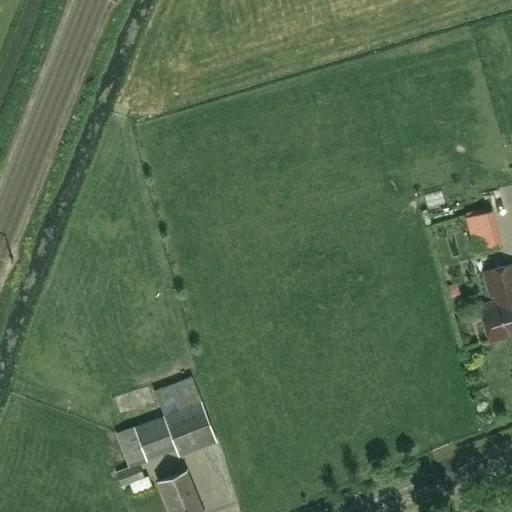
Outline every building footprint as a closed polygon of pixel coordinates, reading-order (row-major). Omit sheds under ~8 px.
[(467,216),(476,252),(497,246),(487,210),(467,216)] [(439,273),(455,269),(453,259),(437,263),(439,273)] [(511,263),(481,272),(490,301),(478,305),(489,341),(511,334),(511,263)] [(450,297),(460,294),(456,282),(447,285),(450,297)] [(163,415),(133,427),(133,426),(115,433),(127,466),(115,471),(120,487),(129,483),(133,494),(151,487),(147,475),(143,477),(138,465),(147,462),(146,460),(176,448),(179,455),(216,441),(192,377),(154,391),(163,415)] [(202,511),(186,471),(158,482),(169,511),(202,511)]
